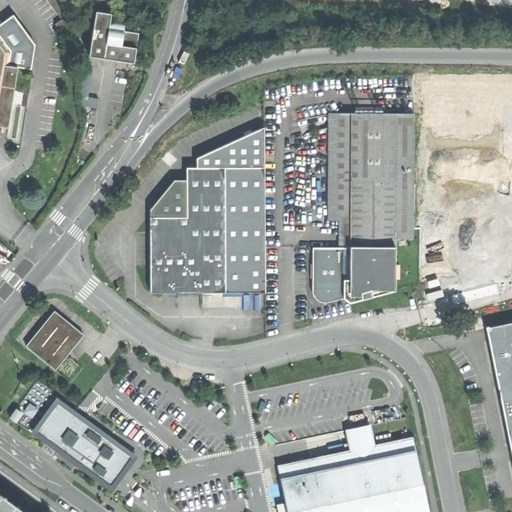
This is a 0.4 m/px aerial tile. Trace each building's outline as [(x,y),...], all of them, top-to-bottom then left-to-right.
[(45,0),(60,19),(67,14),(56,0),(45,0)] [(97,11),(90,56),(134,63),(138,43),(139,33),(124,30),(125,22),(111,20),(112,13),(97,11)] [(53,24),(58,30),(71,21),(67,14),(60,19),(53,24)] [(14,15),(0,24),(0,35),(10,50),(8,66),(18,67),(32,70),(35,50),(35,45),(14,15)] [(0,35),(0,48),(0,49),(10,50),(0,35)] [(0,126),(8,127),(12,102),(18,67),(8,66),(10,50),(0,49),(0,48),(0,126)] [(92,71),(80,69),(81,97),(86,97),(86,100),(94,101),(93,105),(98,106),(100,98),(89,95),(92,71)] [(511,87),(422,89),(421,289),(511,271),(511,87)] [(327,220),(339,220),(340,113),(329,114),(327,220)] [(343,298),(350,302),(367,299),(396,290),(395,238),(414,239),(414,228),(414,114),(340,113),(339,220),(339,248),(350,247),(350,280),(344,280),(343,298)] [(232,293),(265,293),(264,127),(197,158),(197,168),(187,168),(186,181),(175,181),(149,212),(149,232),(149,266),(150,293),(232,293)] [(326,302),(343,298),(344,280),(350,280),(350,247),(339,248),(313,247),(314,293),(315,296),(316,298),(319,301),(322,302),(326,302)] [(431,300),(442,296),(440,291),(429,294),(431,300)] [(25,346),(54,370),(83,335),(54,311),(39,329),(25,346)] [(511,322),(487,328),(504,409),(511,448),(511,322)] [(57,403),(38,429),(113,483),(130,457),(57,403)] [(350,449),(277,465),(282,488),(285,501),(285,503),(282,504),(279,504),(280,511),(430,511),(414,436),(375,444),(370,423),(345,429),(347,437),(350,449)] [(22,511),(0,496),(0,511),(22,511)]
